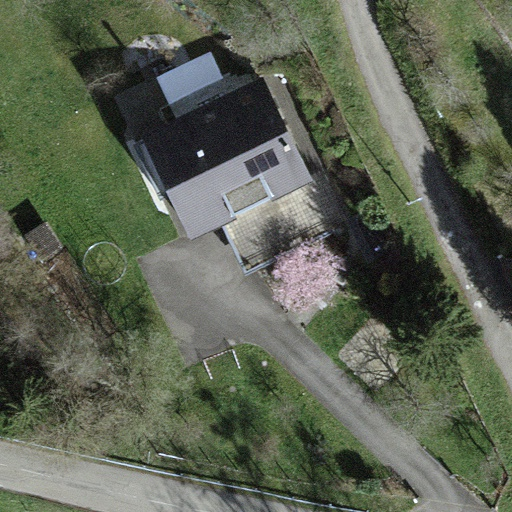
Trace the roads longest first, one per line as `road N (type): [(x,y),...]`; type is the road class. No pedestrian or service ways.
road 1 (residential): [(355,0),(364,46),(511,377)]
road 2 (tertiary): [(187,511),(0,466)]
